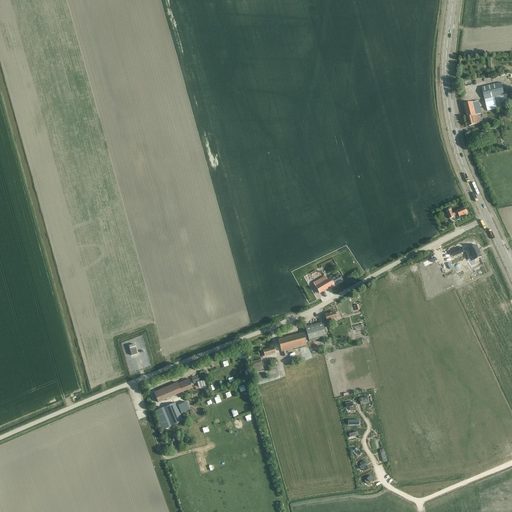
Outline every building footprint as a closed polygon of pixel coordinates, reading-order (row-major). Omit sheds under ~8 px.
[(501,83),(482,88),(487,111),(502,108),(501,104),(509,102),(507,95),(504,95),(501,83)] [(473,102),(464,105),(469,126),(475,125),(479,124),(477,116),(483,115),(479,101),(473,102)] [(458,214),(459,216),(466,213),(464,208),(452,213),(451,210),(447,212),(449,218),(454,216),(458,214)] [(469,249),(466,251),(469,258),(473,256),(474,260),(482,257),(477,246),(469,249)] [(462,247),(452,252),(454,257),(464,252),(462,247)] [(318,293),(341,281),(337,273),(329,278),(330,278),(327,280),(325,276),(313,283),(318,293)] [(335,313),(334,312),(324,315),(326,322),(339,319),(337,313),(335,313)] [(509,313),(501,317),(510,335),(511,333),(511,318),(511,319),(509,313)] [(305,328),(309,342),(326,338),(322,323),(305,328)] [(305,333),(278,340),(281,352),(306,345),(305,342),(307,342),(305,333)] [(132,356),(137,354),(135,345),(129,346),(132,356)] [(262,357),(276,353),(274,346),(260,350),(262,357)] [(260,359),(252,362),(255,371),(262,369),(260,359)] [(198,376),(191,379),(193,384),(197,383),(198,386),(199,389),(206,386),(204,380),(200,382),(198,376)] [(158,403),(192,389),(189,380),(178,384),(177,383),(154,393),(158,403)] [(175,403),(163,408),(171,427),(182,422),(175,403)] [(180,411),(188,408),(186,403),(178,406),(180,411)] [(354,404),(345,406),(346,412),(350,411),(351,414),(356,412),(354,404)] [(163,408),(155,411),(162,430),(171,427),(163,408)] [(358,431),(349,434),(350,441),(355,440),(354,437),(359,436),(358,431)] [(356,447),(353,450),(360,457),(363,454),(356,447)] [(361,466),(359,467),(361,471),(362,470),(364,472),(370,469),(365,460),(359,463),(361,466)] [(371,475),(364,481),(368,486),(375,479),(371,475)]
